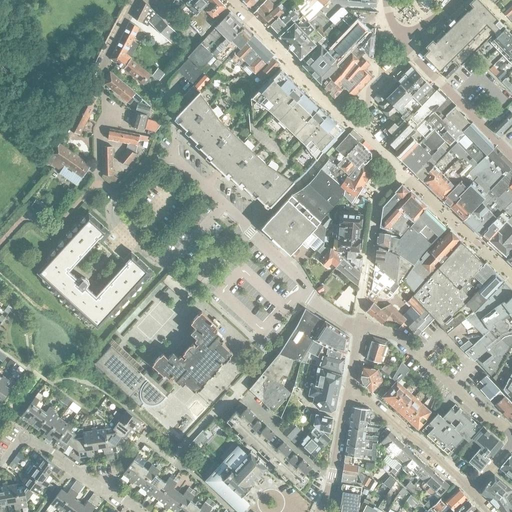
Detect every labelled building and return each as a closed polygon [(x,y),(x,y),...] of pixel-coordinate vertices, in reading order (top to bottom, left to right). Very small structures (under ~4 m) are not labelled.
[(147,26),(149,23),(156,13),(141,0),(140,0),(132,17),(147,26)] [(186,0),(177,10),(187,21),(206,6),(198,0),(186,0)] [(198,0),(206,6),(187,21),(201,36),(215,20),(221,14),(225,9),(226,8),(218,0),(198,0)] [(242,0),(250,8),(257,0),(258,0),(262,4),(259,7),(267,15),(271,11),(278,6),(278,5),(276,6),(269,0),(242,0)] [(443,30),(420,52),(441,73),(455,60),(461,66),(474,53),(477,50),(503,24),(479,0),(472,0),(454,18),(454,19),(443,30)] [(284,12),(283,11),(286,9),(281,3),(278,6),(271,11),(267,15),(259,7),(253,13),(262,22),(267,27),(273,21),(284,12)] [(298,13),(300,11),(295,5),(280,18),(279,17),(284,12),(273,21),(267,27),(268,27),(271,24),(273,26),(272,27),(280,36),(295,23),(295,22),(301,17),(298,13)] [(339,9),(329,19),(330,20),(335,26),(336,25),(335,24),(347,12),(348,12),(345,9),(339,9)] [(311,56),(305,62),(302,65),(321,84),(321,85),(322,85),(338,66),(336,63),(368,31),(357,20),(357,21),(348,12),(347,12),(335,24),(336,25),(335,26),(330,20),(329,19),(320,10),(309,21),(309,22),(323,37),(316,45),(314,46),(317,49),(316,51),(314,51),(312,54),(311,56)] [(309,21),(303,14),(300,11),(298,13),(301,17),(295,22),(295,23),(280,36),(280,37),(288,45),(292,50),(292,49),(301,58),(314,46),(316,45),(323,37),(309,22),(309,21)] [(189,58),(178,70),(189,80),(190,79),(195,84),(199,77),(203,74),(205,72),(214,63),(218,59),(215,57),(223,49),(232,40),(231,40),(244,27),(243,26),(238,21),(229,12),(217,25),(216,26),(205,38),(188,57),(189,58)] [(156,13),(149,23),(155,27),(172,40),(178,34),(162,19),(156,13)] [(124,53),(125,54),(139,27),(130,22),(123,36),(111,59),(117,64),(124,53)] [(218,59),(214,63),(217,66),(238,45),(240,46),(242,48),(254,35),(253,34),(252,35),(244,27),(231,40),(232,40),(223,49),(215,57),(218,59)] [(375,28),(374,28),(372,28),(357,45),(365,53),(371,57),(372,57),(373,45),(375,28)] [(502,28),(489,41),(497,49),(500,46),(511,35),(505,29),(504,31),(502,28)] [(240,46),(228,58),(235,65),(237,63),(242,69),(247,65),(254,72),(251,76),(253,78),(254,76),(273,57),(272,56),(274,54),(261,42),(254,35),(242,48),(240,46)] [(500,46),(497,49),(503,55),(506,53),(511,47),(511,35),(500,46)] [(362,57),(365,53),(357,45),(338,66),(322,85),(334,97),(335,96),(342,89),(345,89),(352,96),(370,76),(363,69),(369,63),(362,57)] [(511,47),(506,53),(503,55),(510,62),(511,60),(511,47)] [(477,50),(474,53),(483,63),(487,59),(477,50)] [(131,58),(125,54),(124,53),(117,64),(143,84),(151,74),(130,59),(131,58)] [(253,78),(252,78),(258,84),(260,83),(261,83),(262,82),(262,83),(278,66),(280,64),(273,57),(254,76),(253,78)] [(487,59),(483,63),(488,68),(492,64),(487,59)] [(409,63),(394,78),(417,102),(432,86),(430,85),(427,81),(425,83),(421,79),(423,77),(409,63)] [(457,68),(457,67),(454,64),(443,75),(447,79),(457,68)] [(495,75),(499,72),(493,66),(489,69),(495,75)] [(176,118),(179,122),(187,130),(186,131),(190,134),(189,134),(197,142),(196,143),(200,147),(208,155),(207,156),(210,160),(225,174),(226,174),(229,178),(230,176),(231,177),(238,183),(239,184),(242,187),(244,186),(244,187),(245,187),(251,193),(252,194),(256,197),(257,196),(257,197),(258,196),(264,203),(265,204),(266,203),(265,203),(292,183),(294,181),(299,177),(301,176),(300,176),(305,171),(306,172),(307,171),(306,170),(311,166),(312,165),(312,164),(315,161),(317,158),(321,153),(323,151),(322,150),(321,152),(317,146),(330,140),(338,129),(337,129),(340,125),(280,68),(252,97),(252,98),(251,99),(252,113),(252,118),(249,118),(250,124),(251,133),(243,141),(219,118),(201,92),(200,92),(200,91),(199,92),(191,101),(190,102),(187,104),(176,116),(177,117),(176,118)] [(160,81),(165,75),(157,69),(152,75),(160,81)] [(500,80),(506,73),(503,70),(496,76),(500,80)] [(135,111),(148,115),(150,105),(135,92),(110,72),(105,79),(105,84),(127,102),(128,102),(130,104),(134,99),(138,103),(135,111)] [(209,78),(203,74),(199,77),(195,84),(193,85),(199,91),(209,78)] [(389,83),(376,96),(382,102),(379,105),(382,108),(384,109),(382,111),(389,117),(390,116),(398,109),(404,115),(407,119),(418,108),(432,95),(439,88),(436,90),(432,86),(417,102),(394,78),(389,83)] [(511,85),(505,79),(502,82),(508,88),(511,85)] [(184,95),(181,99),(187,104),(190,102),(191,101),(199,92),(199,91),(193,85),(184,95)] [(93,107),(101,92),(91,87),(69,129),(80,135),(94,107),(93,107)] [(392,121),(382,130),(390,138),(388,140),(397,150),(396,151),(394,153),(397,150),(409,138),(425,121),(432,114),(437,108),(448,97),(447,96),(444,93),(439,88),(432,95),(418,108),(407,119),(404,115),(395,123),(392,121),(392,120),(392,121)] [(421,140),(403,159),(416,171),(414,173),(415,174),(432,156),(434,153),(441,147),(444,143),(445,142),(449,146),(455,140),(447,132),(450,128),(442,120),(454,108),(455,108),(454,107),(456,106),(456,105),(455,104),(453,103),(448,97),(437,108),(432,114),(425,121),(432,128),(432,129),(421,140)] [(454,108),(442,120),(450,128),(447,132),(455,140),(472,122),(469,119),(466,117),(465,115),(463,117),(456,110),(455,108),(454,108)] [(144,129),(148,115),(135,111),(132,126),(144,129)] [(499,136),(511,122),(511,113),(509,111),(492,129),(499,136)] [(148,119),(145,129),(148,130),(153,131),(155,132),(161,123),(148,119)] [(397,150),(394,153),(402,161),(403,159),(421,140),(432,129),(432,128),(425,121),(409,138),(397,150)] [(455,140),(449,146),(451,147),(456,142),(477,164),(487,154),(495,146),(494,146),(490,141),(477,128),(472,123),(472,122),(455,140)] [(123,142),(124,132),(110,129),(108,139),(123,142)] [(149,137),(147,136),(124,132),(123,142),(128,143),(127,148),(128,149),(119,160),(128,165),(137,153),(136,152),(138,140),(148,141),(149,137)] [(336,149),(327,158),(329,159),(328,159),(336,166),(338,164),(358,142),(355,139),(353,136),(349,133),(335,148),(336,149)] [(336,166),(328,175),(341,186),(346,178),(347,176),(349,174),(356,166),(360,170),(364,165),(371,157),(371,152),(359,141),(358,142),(338,164),(336,166)] [(432,156),(415,174),(423,181),(429,175),(430,169),(432,167),(440,159),(447,152),(450,149),(451,147),(449,146),(445,142),(444,143),(441,147),(434,153),(432,156)] [(429,175),(423,181),(432,190),(442,200),(468,173),(477,164),(456,142),(451,147),(450,149),(447,152),(440,159),(432,167),(430,169),(429,175)] [(77,185),(91,165),(59,144),(46,163),(50,166),(53,163),(60,168),(59,169),(61,171),(60,173),(77,185)] [(112,147),(107,146),(102,146),(103,174),(115,183),(118,178),(113,175),(112,147)] [(468,173),(442,200),(450,208),(451,206),(451,207),(460,197),(459,196),(464,190),(466,187),(467,186),(470,188),(478,179),(490,165),(496,159),(502,153),(496,146),(495,146),(487,154),(477,164),(468,173)] [(490,165),(478,179),(491,190),(505,175),(511,167),(511,163),(502,153),(496,159),(490,165)] [(321,168),(328,175),(336,166),(328,159),(328,160),(321,168)] [(346,178),(341,186),(345,189),(343,196),(344,195),(351,203),(362,186),(363,187),(364,185),(365,183),(370,174),(370,169),(364,165),(360,170),(356,166),(349,174),(347,176),(346,178)] [(465,220),(464,221),(479,235),(481,233),(482,233),(487,228),(500,214),(508,206),(499,197),(509,187),(511,183),(511,167),(505,175),(491,190),(481,203),(479,205),(465,220)] [(320,169),(315,176),(340,200),(343,196),(345,189),(341,186),(328,175),(321,168),(320,169)] [(309,183),(308,183),(333,207),(340,200),(315,176),(314,177),(309,183)] [(460,197),(451,207),(465,220),(479,205),(481,203),(491,190),(478,179),(470,188),(467,186),(466,187),(464,190),(459,196),(460,197)] [(301,189),(301,190),(326,214),(333,207),(308,183),(307,184),(301,189)] [(511,183),(509,187),(499,197),(508,206),(511,208),(507,212),(511,217),(511,215),(511,183)] [(381,219),(380,227),(389,229),(392,230),(390,235),(390,236),(398,239),(399,239),(403,235),(413,222),(426,208),(427,206),(410,191),(409,192),(402,185),(382,207),(382,211),(381,215),(381,219)] [(293,194),(292,195),(320,222),(320,223),(325,228),(326,228),(330,224),(332,224),(332,220),(326,215),(326,214),(301,190),(300,190),(296,192),(293,194)] [(262,227),(261,227),(262,228),(269,235),(272,238),(273,239),(277,243),(279,245),(279,244),(281,246),(282,247),(283,248),(289,253),(290,254),(294,251),(295,249),(298,246),(301,242),(301,243),(303,241),(305,238),(308,235),(310,234),(309,233),(311,232),(312,231),(316,227),(317,225),(320,222),(292,195),(291,195),(288,198),(287,200),(264,224),(265,224),(262,227)] [(332,224),(332,225),(337,226),(338,226),(339,226),(347,226),(347,227),(361,228),(362,215),(361,215),(362,209),(357,209),(351,203),(344,195),(343,196),(340,200),(333,207),(326,214),(326,215),(332,220),(332,224)] [(38,199),(33,205),(43,214),(48,209),(38,199)] [(398,247),(394,254),(397,255),(413,266),(414,265),(417,260),(422,254),(422,253),(432,243),(443,231),(447,234),(432,250),(430,252),(430,251),(428,250),(421,258),(425,261),(422,264),(430,271),(432,273),(432,274),(437,268),(445,260),(462,242),(460,240),(461,240),(450,230),(450,231),(446,227),(447,227),(446,226),(445,227),(439,221),(432,214),(426,209),(427,208),(426,208),(427,207),(427,206),(426,208),(413,222),(403,235),(399,239),(396,244),(399,245),(398,247)] [(487,228),(482,233),(489,241),(488,242),(500,228),(500,229),(500,228),(506,221),(511,217),(507,212),(511,208),(508,206),(500,214),(487,228)] [(89,213),(47,259),(49,260),(38,273),(42,277),(41,279),(91,325),(93,323),(98,327),(109,315),(111,317),(153,271),(131,251),(123,260),(126,263),(96,295),(88,287),(89,284),(88,280),(85,278),(81,277),(78,279),(70,271),(100,239),(102,241),(110,232),(89,213)] [(500,228),(488,242),(504,256),(505,255),(505,256),(506,255),(509,258),(507,260),(508,261),(509,259),(511,256),(511,215),(511,217),(506,221),(500,228),(500,229),(500,228)] [(316,227),(312,231),(321,239),(323,240),(324,239),(325,228),(320,223),(320,222),(317,225),(316,227)] [(334,237),(333,238),(336,239),(338,239),(346,239),(359,240),(361,228),(347,227),(347,226),(339,226),(338,226),(337,238),(334,237)] [(378,233),(377,246),(387,250),(394,254),(398,247),(399,245),(396,244),(399,239),(398,239),(390,236),(390,235),(378,233)] [(323,247),(323,249),(332,250),(337,250),(336,251),(345,252),(345,251),(348,251),(358,252),(358,251),(359,240),(346,239),(338,239),(336,239),(333,238),(332,248),(330,248),(323,247)] [(323,241),(316,249),(324,256),(323,256),(322,256),(323,257),(320,261),(327,267),(328,266),(331,268),(334,264),(336,267),(343,258),(332,250),(323,249),(323,247),(324,239),(323,240),(321,239),(323,241)] [(413,295),(413,296),(426,309),(429,312),(437,304),(434,301),(453,282),(450,279),(474,254),(462,242),(445,260),(437,268),(432,274),(432,275),(413,295)] [(375,265),(374,265),(390,278),(397,284),(400,286),(413,266),(397,255),(394,254),(387,250),(377,246),(376,246),(376,249),(375,265)] [(337,250),(332,250),(343,258),(346,261),(347,261),(360,272),(362,256),(358,256),(358,252),(348,251),(345,251),(345,252),(336,251),(337,250)] [(437,304),(429,312),(430,313),(431,314),(432,315),(446,301),(443,298),(455,285),(458,283),(459,284),(461,282),(457,279),(459,276),(477,257),(476,256),(474,254),(450,279),(453,282),(434,301),(437,304)] [(463,286),(486,262),(485,262),(484,264),(483,263),(477,257),(459,276),(457,279),(461,282),(459,284),(458,283),(455,285),(443,298),(446,301),(432,315),(441,325),(441,326),(470,299),(462,291),(463,286)] [(360,272),(347,261),(346,261),(343,258),(336,267),(348,277),(348,279),(350,281),(352,281),(358,285),(360,273),(360,272)] [(470,299),(496,272),(486,262),(463,286),(462,291),(470,299)] [(399,286),(374,265),(370,292),(375,296),(383,287),(389,293),(386,296),(390,299),(399,286)] [(502,282),(502,281),(504,279),(496,272),(470,299),(441,326),(447,333),(466,318),(467,319),(473,313),(476,311),(488,299),(503,283),(502,282)] [(511,288),(504,282),(503,283),(488,299),(476,311),(473,313),(467,319),(484,335),(473,345),(468,340),(460,347),(465,352),(473,346),(488,332),(489,331),(494,327),(492,324),(493,323),(505,315),(511,313),(511,314),(511,313),(511,288)] [(413,296),(408,301),(412,306),(420,315),(426,309),(413,296)] [(373,303),(366,311),(373,317),(374,316),(382,324),(389,316),(380,309),(373,303)] [(391,304),(380,309),(389,316),(390,315),(401,326),(404,322),(406,320),(402,316),(391,304)] [(412,306),(402,316),(406,320),(404,322),(407,325),(406,325),(408,327),(420,315),(412,306)] [(279,353),(279,354),(300,361),(314,339),(323,344),(322,345),(334,350),(337,351),(347,353),(349,336),(325,321),(305,309),(298,325),(279,353)] [(420,315),(408,327),(414,332),(425,320),(424,319),(430,313),(429,312),(426,309),(420,315)] [(213,320),(212,321),(202,311),(199,314),(199,313),(193,320),(191,323),(196,327),(191,333),(197,338),(195,340),(195,341),(197,343),(196,345),(193,342),(191,345),(190,345),(189,344),(184,350),(185,351),(183,354),(186,357),(184,358),(181,355),(181,356),(179,358),(173,352),(168,358),(163,353),(161,356),(160,355),(154,362),(155,362),(152,365),(164,376),(159,382),(146,371),(143,374),(140,372),(111,346),(95,363),(94,362),(93,363),(140,407),(141,406),(144,402),(146,403),(148,404),(151,405),(155,404),(157,404),(159,403),(161,401),(163,400),(165,396),(167,398),(167,397),(166,396),(169,392),(162,385),(168,378),(169,378),(171,376),(174,378),(173,378),(179,384),(180,383),(182,386),(185,382),(196,392),(199,390),(205,384),(204,384),(207,381),(206,380),(209,377),(210,378),(212,375),(213,375),(217,371),(217,370),(219,368),(219,367),(221,364),(222,364),(225,362),(231,356),(230,356),(233,353),(222,343),(225,340),(222,337),(223,337),(217,331),(216,331),(214,330),(215,329),(218,325),(213,320)] [(511,313),(511,314),(511,313),(505,315),(493,323),(492,324),(494,327),(489,331),(488,332),(473,346),(465,352),(474,361),(476,359),(485,353),(506,337),(509,336),(511,334),(511,313)] [(120,333),(125,327),(122,324),(117,330),(120,333)] [(511,334),(509,336),(506,337),(485,353),(476,359),(482,366),(508,346),(511,347),(511,334)] [(385,346),(387,341),(373,337),(372,341),(371,341),(366,358),(381,363),(386,346),(385,346)] [(314,339),(300,361),(305,363),(306,363),(310,352),(321,358),(318,367),(319,368),(340,375),(343,375),(346,358),(338,356),(338,354),(337,353),(337,351),(334,350),(322,345),(323,344),(314,339)] [(511,347),(508,346),(482,366),(491,375),(494,372),(496,374),(493,377),(511,397),(511,347)] [(257,379),(249,389),(269,407),(273,412),(273,411),(286,398),(291,393),(298,385),(299,386),(301,379),(303,374),(307,375),(308,375),(316,381),(316,380),(319,368),(318,367),(310,365),(307,364),(306,363),(305,363),(300,361),(299,361),(279,354),(279,353),(278,354),(271,362),(264,371),(257,379)] [(397,382),(409,369),(402,362),(398,369),(393,378),(397,382)] [(393,378),(398,369),(385,364),(381,369),(393,378)] [(370,390),(372,392),(383,381),(378,369),(363,366),(362,369),(360,382),(370,391),(370,390)] [(319,368),(316,380),(338,385),(338,384),(340,383),(340,380),(340,378),(340,377),(340,375),(319,368)] [(490,400),(500,391),(486,375),(480,381),(484,385),(481,389),(490,400)] [(8,380),(5,377),(4,377),(0,382),(0,403),(10,389),(5,385),(8,380)] [(389,390),(396,383),(392,379),(385,387),(389,390)] [(312,385),(311,389),(324,392),(324,394),(336,397),(337,396),(336,396),(336,393),(337,392),(338,391),(339,387),(338,386),(338,385),(316,380),(316,381),(315,385),(313,384),(312,385)] [(406,390),(397,382),(396,383),(389,390),(384,396),(393,404),(406,390)] [(311,389),(310,393),(310,394),(313,395),(312,400),(319,408),(331,410),(334,408),(335,401),(336,401),(336,397),(324,394),(324,392),(311,389)] [(401,412),(414,398),(406,390),(393,404),(401,412)] [(35,397),(21,416),(30,423),(41,408),(36,405),(39,400),(42,396),(38,392),(35,397)] [(511,403),(510,402),(504,396),(495,405),(511,422),(511,403)] [(409,420),(423,405),(414,398),(401,412),(409,420)] [(471,438),(483,425),(476,423),(454,404),(442,417),(437,413),(421,431),(448,454),(463,437),(468,441),(469,440),(471,438)] [(409,420),(418,427),(426,418),(429,411),(423,405),(409,420)] [(41,408),(30,423),(39,430),(41,427),(53,410),(49,407),(46,412),(41,408)] [(240,415),(232,408),(232,407),(225,414),(229,418),(227,421),(232,426),(232,425),(239,431),(237,434),(242,438),(243,437),(262,456),(272,445),(268,440),(274,433),(266,426),(259,433),(248,423),(255,415),(247,408),(240,415)] [(352,409),(351,418),(367,420),(367,421),(369,421),(370,418),(372,418),(373,411),(371,409),(355,407),(352,409)] [(53,410),(41,427),(46,430),(42,435),(46,438),(60,418),(53,413),(55,411),(53,410)] [(117,412),(115,416),(134,430),(141,421),(126,410),(122,416),(117,412)] [(311,413),(309,420),(316,426),(319,429),(321,429),(324,433),(328,437),(329,437),(332,418),(313,414),(311,413)] [(115,416),(112,420),(117,423),(113,428),(113,429),(123,436),(127,439),(134,430),(115,416)] [(60,418),(46,438),(50,441),(53,436),(58,439),(70,422),(68,421),(67,423),(60,418)] [(284,422),(286,424),(288,426),(292,422),(292,421),(288,418),(284,422)] [(351,418),(349,427),(366,429),(377,431),(379,428),(366,426),(367,421),(367,420),(351,418)] [(58,439),(56,442),(65,449),(67,447),(69,444),(74,437),(75,435),(76,434),(71,430),(74,425),(70,423),(70,422),(58,439)] [(288,426),(283,432),(294,443),(299,438),(295,434),(300,429),(292,422),(288,426)] [(468,461),(479,471),(504,443),(483,425),(471,438),(481,446),(468,461)] [(304,440),(298,446),(312,459),(321,450),(319,449),(323,445),(324,446),(331,439),(328,437),(324,433),(321,429),(319,429),(316,426),(303,439),(304,440)] [(349,427),(348,436),(365,439),(368,439),(378,441),(378,436),(372,435),(372,436),(365,435),(366,430),(376,432),(377,432),(377,431),(366,429),(349,427)] [(92,431),(83,432),(83,434),(84,437),(87,456),(92,455),(91,449),(97,448),(94,428),(92,428),(92,431)] [(96,428),(94,428),(97,448),(103,448),(104,453),(105,458),(109,458),(110,457),(105,429),(97,430),(96,428)] [(113,428),(105,429),(110,457),(117,456),(117,451),(116,445),(123,436),(113,429),(113,428)] [(382,442),(380,444),(380,445),(383,447),(383,451),(387,455),(400,441),(390,431),(390,432),(386,436),(382,432),(381,434),(380,440),(382,442)] [(196,438),(200,442),(205,436),(201,432),(196,438)] [(348,436),(347,445),(365,448),(366,444),(367,444),(368,439),(365,439),(348,436)] [(74,437),(69,444),(74,448),(78,451),(79,457),(87,456),(84,437),(75,438),(74,437)] [(200,442),(196,438),(191,443),(195,447),(200,442)] [(400,441),(387,455),(391,459),(395,459),(398,462),(410,449),(400,441)] [(285,457),(287,454),(292,449),(284,442),(277,449),(272,445),(262,456),(281,474),(281,475),(286,479),(288,476),(295,483),(294,484),(299,488),(302,486),(308,479),(304,475),(311,467),(303,460),(296,467),(285,457)] [(347,445),(344,464),(353,465),(354,456),(362,457),(362,454),(370,456),(370,450),(371,450),(371,449),(365,448),(347,445)] [(238,446),(222,463),(206,480),(241,511),(248,504),(240,496),(241,495),(242,496),(242,495),(245,492),(252,485),(251,485),(252,484),(251,484),(259,476),(259,475),(267,467),(267,468),(267,467),(267,466),(260,460),(261,460),(260,460),(258,458),(257,457),(251,452),(251,451),(250,451),(250,452),(246,455),(246,454),(238,446)] [(410,449),(398,462),(402,465),(402,469),(407,473),(420,458),(410,449)] [(137,454),(123,474),(130,479),(129,481),(131,482),(143,466),(147,461),(137,454)] [(511,454),(499,468),(511,478),(511,454)] [(33,461),(32,463),(49,475),(52,470),(57,473),(60,469),(41,455),(35,462),(33,461)] [(420,458),(407,473),(411,477),(415,477),(417,474),(421,477),(429,467),(420,458)] [(28,472),(27,473),(45,486),(47,487),(50,483),(45,480),(49,475),(32,463),(31,464),(33,466),(28,472)] [(155,467),(141,487),(148,492),(146,494),(148,495),(160,479),(156,475),(159,470),(161,467),(158,464),(156,468),(155,467)] [(344,464),(340,484),(342,484),(355,486),(357,473),(363,468),(358,466),(353,465),(344,464)] [(143,466),(131,482),(133,484),(134,482),(141,487),(155,467),(151,465),(148,469),(143,466)] [(429,467),(421,477),(424,480),(421,483),(422,486),(426,490),(439,476),(432,469),(429,467)] [(26,471),(23,475),(28,479),(24,484),(26,486),(27,486),(34,491),(38,495),(45,486),(27,473),(28,472),(26,471)] [(160,479),(148,495),(150,497),(152,495),(158,500),(173,480),(175,477),(172,474),(169,478),(169,477),(165,482),(160,479)] [(363,474),(360,479),(362,483),(367,486),(371,479),(363,474)] [(390,476),(383,483),(391,489),(391,487),(395,482),(390,476)] [(439,476),(426,490),(431,495),(434,494),(437,498),(440,495),(449,485),(439,476)] [(495,476),(488,484),(503,494),(511,506),(511,496),(509,493),(511,490),(495,476)] [(173,480),(158,500),(165,505),(164,507),(166,508),(178,491),(173,488),(176,483),(179,479),(175,477),(173,480)] [(367,486),(366,488),(372,491),(377,482),(371,479),(367,486)] [(61,489),(51,504),(60,510),(74,491),(80,483),(76,480),(70,488),(67,493),(61,489)] [(395,482),(391,487),(395,492),(400,488),(400,487),(395,482)] [(7,483),(5,483),(8,504),(14,503),(15,509),(15,511),(17,511),(20,511),(19,508),(16,489),(17,489),(16,484),(7,485),(7,483)] [(74,491),(60,510),(62,511),(71,511),(79,502),(74,498),(78,494),(84,485),(80,483),(74,491)] [(344,492),(340,511),(357,511),(361,490),(362,487),(355,486),(342,484),(342,485),(341,488),(344,492)] [(487,484),(480,492),(491,499),(490,500),(497,507),(498,506),(501,511),(509,511),(511,510),(511,506),(503,494),(488,484),(487,484)] [(17,489),(16,489),(19,508),(27,507),(26,501),(34,491),(27,486),(26,486),(25,488),(17,489)] [(178,491),(166,508),(168,509),(169,507),(175,511),(176,511),(192,490),(189,487),(186,490),(183,495),(178,491)] [(402,490),(398,493),(402,497),(407,492),(403,488),(401,489),(402,490)] [(455,511),(468,499),(458,489),(446,501),(442,497),(427,511),(439,511),(442,509),(444,511),(450,506),(455,511)] [(192,490),(176,511),(189,511),(195,504),(190,501),(194,496),(196,493),(192,490)] [(71,511),(85,511),(91,504),(97,496),(94,493),(88,501),(84,506),(79,502),(71,511)] [(410,495),(406,501),(414,508),(418,503),(410,495)] [(85,511),(92,511),(95,506),(101,498),(97,496),(91,504),(85,511)] [(195,504),(189,511),(202,511),(208,506),(212,500),(208,497),(204,503),(200,508),(195,504)] [(364,509),(362,511),(375,511),(378,507),(374,505),(374,504),(365,499),(361,507),(364,509)] [(470,511),(475,508),(468,499),(455,511),(453,511),(470,511)] [(208,511),(211,508),(216,503),(212,500),(208,506),(202,511),(208,511)]
